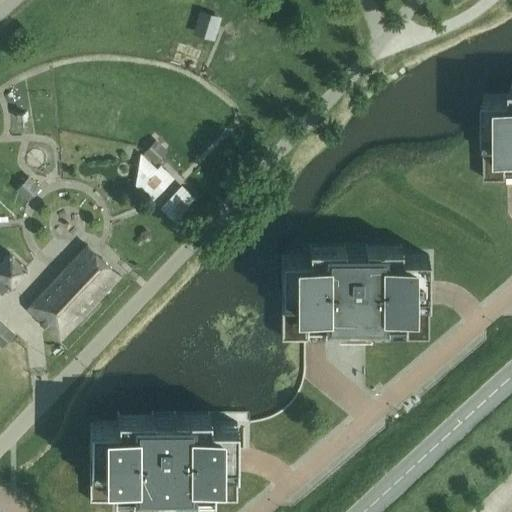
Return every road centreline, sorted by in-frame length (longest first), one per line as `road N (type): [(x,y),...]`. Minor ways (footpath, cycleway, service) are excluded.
road 1 (residential): [(511,295),(259,511)]
road 2 (secondary): [(366,511),(511,378)]
